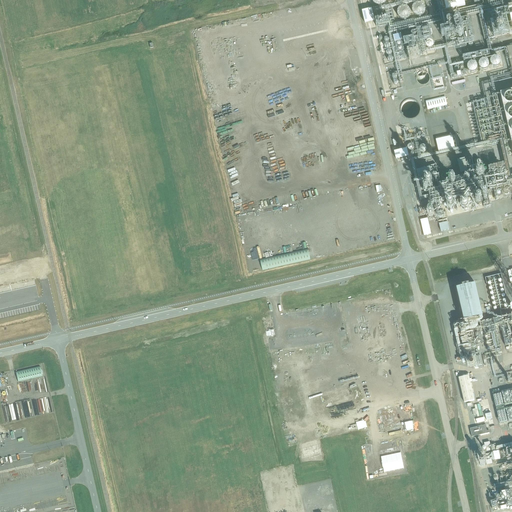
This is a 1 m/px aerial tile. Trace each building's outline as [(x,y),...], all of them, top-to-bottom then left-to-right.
[(511,0),(501,0),(491,3),(490,0),(473,0),(474,3),(479,3),(480,5),(446,13),(446,11),(466,7),(463,0),(438,0),(437,1),(440,14),(395,24),(392,9),(402,7),(400,8),(399,9),(398,10),(398,12),(398,14),(398,16),(399,17),(400,19),(401,20),(403,20),(405,20),(406,20),(408,19),(409,18),(410,17),(410,15),(411,13),(410,12),(412,12),(413,13),(413,14),(415,15),(416,16),(418,17),(420,17),(422,16),(423,15),(425,14),(425,12),(425,10),(425,8),(424,6),(423,5),(421,4),(419,4),(418,4),(418,3),(421,2),(420,0),(418,0),(416,1),(415,0),(372,0),(373,2),(374,4),(375,5),(377,6),(379,6),(381,6),(381,8),(372,10),(372,9),(362,11),(365,24),(375,21),(373,14),(385,11),(387,18),(376,21),(377,27),(388,24),(400,83),(404,82),(402,75),(448,64),(451,79),(464,76),(464,75),(465,75),(466,74),(465,74),(465,73),(464,73),(464,74),(463,73),(466,73),(466,71),(461,72),(461,73),(454,74),(452,67),(494,58),(493,57),(492,55),(505,52),(508,67),(510,66),(507,48),(505,49),(492,52),(489,39),(511,33),(511,176),(504,143),(508,142),(511,141),(511,144),(511,90),(500,94),(501,94),(496,95),(493,83),(511,79),(511,76),(493,81),(493,80),(511,75),(511,72),(490,78),(491,82),(481,84),(485,100),(472,103),(481,144),(460,148),(457,136),(452,137),(452,136),(436,140),(439,153),(455,149),(453,139),(455,139),(457,149),(421,157),(420,151),(421,152),(422,152),(423,153),(424,153),(424,152),(425,152),(426,151),(426,150),(426,149),(426,148),(425,147),(425,146),(424,146),(423,146),(422,146),(421,147),(420,147),(420,148),(419,149),(418,144),(417,139),(421,138),(421,136),(407,139),(406,135),(405,130),(403,130),(405,138),(405,139),(405,141),(405,142),(414,140),(417,152),(415,152),(415,155),(418,154),(418,158),(412,159),(413,159),(413,158),(412,157),(413,157),(413,156),(414,155),(414,154),(414,153),(413,153),(412,151),(413,150),(414,149),(414,148),(414,147),(414,146),(413,146),(413,145),(412,145),(411,145),(410,145),(409,145),(408,146),(408,147),(408,148),(408,149),(408,150),(409,150),(410,151),(411,151),(412,153),(411,153),(411,154),(411,155),(412,155),(412,156),(411,157),(410,158),(410,159),(411,159),(410,160),(409,154),(408,154),(407,149),(399,151),(401,158),(408,157),(409,163),(412,162),(420,200),(431,198),(433,206),(424,209),(426,216),(437,214),(437,218),(497,204),(496,201),(511,196),(511,0)] [(497,68),(499,67),(500,66),(500,64),(501,62),(500,61),(499,59),(498,58),(496,58),(494,58),(493,59),(492,60),(491,61),(491,63),(491,64),(491,66),(493,67),(494,68),(496,68),(497,68)] [(486,70),(487,70),(488,68),(489,67),(489,65),(489,63),(488,62),(486,61),(485,61),(483,61),(482,61),(480,62),(479,64),(479,65),(479,67),(480,69),(481,70),(483,71),(484,71),(486,70)] [(474,73),(476,72),(477,71),(477,69),(477,68),(477,66),(476,65),(475,64),(473,63),(471,63),(470,64),(469,65),(468,66),(467,68),(468,70),(468,71),(469,72),(471,73),(473,73),(474,73)] [(430,77),(429,75),(427,73),(425,72),(423,72),(421,72),(419,73),(418,75),(417,77),(416,79),(417,81),(418,83),(420,84),(422,85),(425,85),(427,84),(428,83),(430,81),(430,79),(430,77)] [(445,97),(426,101),(428,110),(447,106),(445,97)] [(363,220),(370,219),(364,190),(357,191),(363,220)] [(424,236),(431,234),(428,219),(420,220),(424,236)] [(448,222),(439,224),(441,231),(442,232),(443,232),(443,231),(447,230),(448,231),(449,231),(449,230),(448,222)] [(260,260),(263,271),(310,260),(308,249),(260,260)] [(511,315),(503,317),(502,311),(510,308),(502,275),(486,278),(494,311),(499,310),(501,317),(481,322),(483,319),(482,317),(483,317),(476,284),(456,289),(464,321),(458,322),(457,323),(456,323),(457,328),(455,328),(454,330),(457,344),(456,344),(459,356),(460,355),(461,357),(456,358),(457,362),(461,361),(462,362),(463,365),(466,364),(466,361),(472,360),(471,359),(476,358),(476,357),(477,356),(477,355),(476,355),(475,354),(471,355),(471,353),(473,350),(471,341),(473,340),(474,343),(473,343),(474,345),(477,347),(482,346),(482,345),(483,344),(481,335),(484,334),(485,337),(485,338),(486,339),(487,339),(487,338),(488,338),(487,337),(490,333),(492,333),(496,350),(497,352),(486,354),(486,355),(485,355),(486,355),(487,359),(500,356),(499,352),(499,349),(500,349),(495,326),(501,325),(505,345),(511,344),(507,324),(511,322),(511,315)] [(40,367),(15,372),(18,382),(42,376),(40,367)] [(464,375),(464,377),(462,377),(462,376),(459,376),(459,378),(458,378),(464,403),(475,400),(470,382),(472,382),(472,379),(470,379),(469,376),(467,376),(467,374),(464,375)] [(511,389),(502,392),(505,406),(511,404),(511,407),(505,409),(509,423),(511,421),(511,443),(497,446),(496,450),(496,452),(495,452),(495,450),(495,447),(495,446),(494,446),(494,445),(490,445),(490,442),(484,443),(485,447),(484,447),(483,447),(483,448),(482,449),(482,450),(483,450),(484,451),(485,451),(486,450),(487,451),(492,450),(492,451),(493,452),(492,453),(490,455),(490,453),(486,454),(486,456),(487,456),(488,457),(484,458),(484,459),(488,459),(489,459),(489,460),(486,460),(487,465),(492,463),(493,465),(504,463),(504,464),(503,464),(503,465),(500,465),(501,472),(510,470),(511,479),(511,481),(494,485),(495,489),(500,488),(502,493),(492,495),(493,501),(505,498),(508,506),(511,505),(511,499),(511,496),(511,495),(511,485),(511,486),(511,485),(511,389)] [(487,431),(486,425),(470,429),(472,437),(476,436),(477,438),(479,437),(478,435),(480,435),(481,436),(489,434),(489,433),(489,430),(487,431)]
